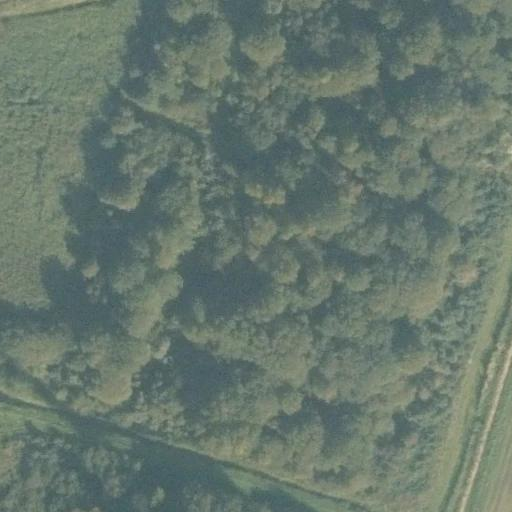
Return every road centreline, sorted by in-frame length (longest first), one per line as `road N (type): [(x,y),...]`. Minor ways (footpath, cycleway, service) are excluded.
road 1 (track): [(235,0),(150,365),(123,409),(425,507)]
road 2 (track): [(423,511),(511,218)]
road 3 (track): [(295,511),(161,467),(121,511)]
